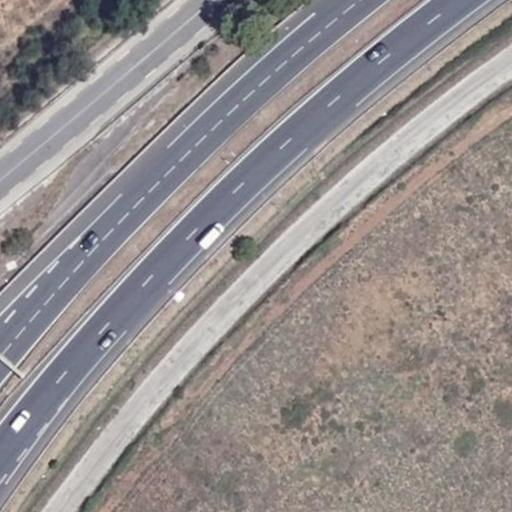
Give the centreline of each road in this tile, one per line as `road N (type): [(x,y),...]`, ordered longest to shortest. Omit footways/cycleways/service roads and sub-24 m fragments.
road 1 (motorway): [(0,453),(145,284),(280,148),(457,0)]
road 2 (unclassified): [(511,66),(320,222),(148,401),(67,511)]
road 3 (motorway): [(362,0),(247,96),(0,346)]
road 4 (secondary): [(215,0),(0,178)]
